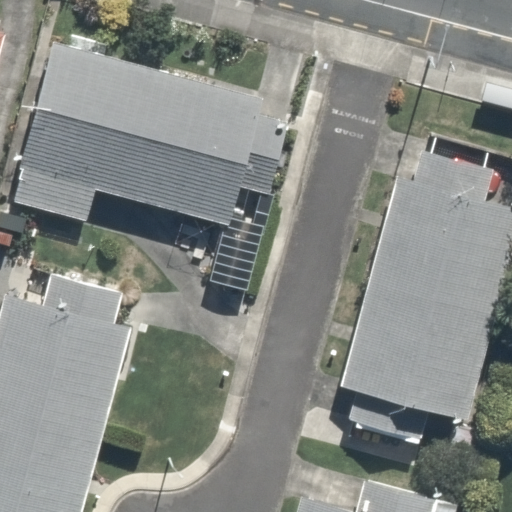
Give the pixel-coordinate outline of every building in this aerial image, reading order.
[(0,120),(20,34),(0,29),(0,120)] [(104,197),(239,237),(234,254),(274,266),(317,120),(274,108),(64,46),(18,202),(95,225),(104,197)] [(507,163),(414,139),(339,426),(472,460),(511,305),(511,203),(497,200),(507,163)] [(0,350),(0,511),(98,511),(154,295),(57,270),(47,309),(13,301),(0,350)] [(372,511),(310,497),(306,511),(372,511)]
